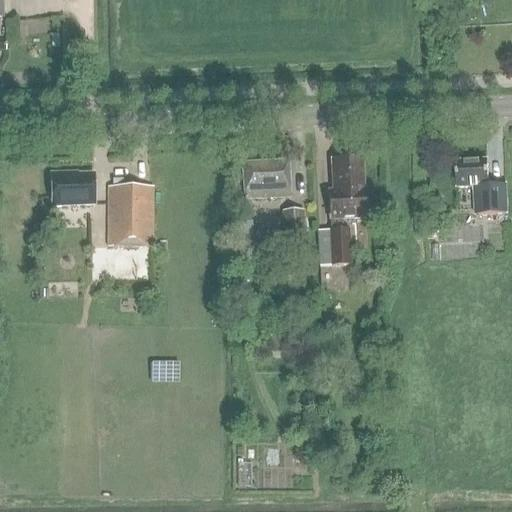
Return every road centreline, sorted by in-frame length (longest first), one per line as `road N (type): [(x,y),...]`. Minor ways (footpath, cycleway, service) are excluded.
road 1 (secondary): [(89,123),(511,106)]
road 2 (track): [(89,123),(87,0)]
